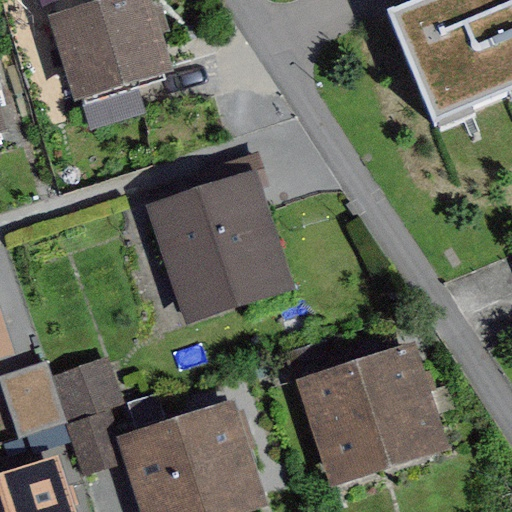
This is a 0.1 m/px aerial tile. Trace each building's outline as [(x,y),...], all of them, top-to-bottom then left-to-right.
[(135,0),(59,22),(90,124),(141,109),(132,78),(161,69),(140,0),(135,0)] [(511,0),(425,0),(394,13),(393,12),(387,15),(435,127),(439,125),(442,124),(435,108),(462,98),(468,112),(472,111),(510,95),(511,93),(511,91),(507,79),(511,76),(511,0)] [(156,221),(167,256),(183,250),(201,302),(278,276),(250,191),(264,186),(254,155),(201,173),(211,202),(156,221)] [(434,441),(406,356),(310,387),(338,473),(434,441)] [(118,402),(105,361),(57,376),(71,418),(118,402)] [(19,373),(25,392),(15,395),(29,436),(66,423),(47,364),(19,373)] [(215,511),(256,498),(227,413),(131,446),(153,511),(215,511)] [(123,462),(108,414),(70,426),(85,474),(123,462)] [(0,487),(0,511),(62,511),(50,472),(0,487)]
